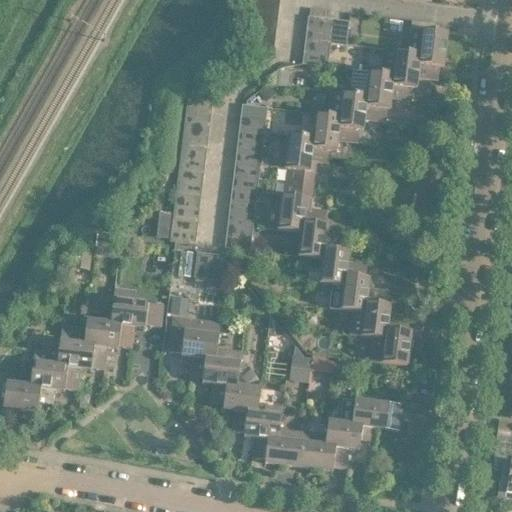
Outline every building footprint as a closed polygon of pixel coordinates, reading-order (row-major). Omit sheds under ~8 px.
[(277,3),(253,0),(252,12),(276,15),(277,3)] [(326,23),(327,12),(321,11),(313,10),(307,9),(305,20),(326,23)] [(276,15),(252,12),(250,24),(275,27),(276,15)] [(326,23),(305,20),(304,32),(329,35),(331,23),(326,23)] [(331,23),(329,35),(328,47),(343,49),(346,25),(331,23)] [(408,31),(405,55),(417,57),(416,67),(417,67),(415,80),(435,83),(437,69),(441,70),(445,35),(432,34),(433,26),(409,23),(408,31)] [(250,24),(249,30),(249,36),(273,39),(275,27),(250,24)] [(304,32),(303,44),(328,47),(329,35),(304,32)] [(273,39),(249,36),(247,48),(272,51),(273,39)] [(328,47),(303,44),(301,56),(327,59),(328,47)] [(381,52),(379,75),(391,77),(389,88),(390,88),(389,101),(408,103),(409,90),(413,91),(414,80),(415,80),(417,67),(416,67),(417,57),(405,55),(393,54),(381,52)] [(327,59),(301,56),(300,68),(325,71),(327,59)] [(277,74),(276,88),(287,89),(289,75),(277,74)] [(351,75),(348,97),(363,98),(364,98),(363,109),(364,109),(362,122),(382,125),(384,112),(387,112),(389,101),(390,88),(389,88),(391,77),(379,75),(366,74),(366,77),(351,75)] [(266,86),(256,94),(262,102),(272,94),(266,86)] [(337,130),(335,143),(349,145),(356,146),(357,132),(361,133),(362,122),(364,109),(363,109),(364,98),(363,98),(348,97),(340,95),(337,119),(338,120),(336,130),(337,130)] [(183,113),(208,116),(210,104),(185,101),(183,113)] [(241,121),(263,123),(264,110),(240,107),(238,120),(241,121)] [(207,128),(208,116),(183,113),(182,125),(207,128)] [(310,151),(308,164),(312,165),(323,166),(324,152),(334,154),(335,143),(337,130),(336,130),(338,120),(337,119),(313,117),(310,140),(311,140),(309,151),(310,151)] [(238,120),(237,132),(261,135),(263,123),(238,120)] [(182,125),(180,137),(205,140),(207,128),(182,125)] [(261,135),(237,132),(235,144),(260,147),(261,135)] [(204,152),(205,140),(180,137),(179,149),(204,152)] [(287,137),(283,172),(286,172),(284,186),(311,189),(313,177),(311,175),(312,165),(308,164),(310,151),(309,151),(311,140),(310,140),(287,137)] [(235,144),(234,156),(259,159),(260,147),(235,144)] [(202,164),(204,152),(179,149),(177,161),(202,164)] [(257,171),(259,159),(234,156),(233,168),(257,171)] [(176,172),(201,176),(202,164),(177,161),(176,172)] [(233,168),(231,180),(256,183),(257,171),(233,168)] [(358,177),(359,170),(347,169),(346,176),(358,177)] [(199,188),(201,176),(176,172),(174,184),(199,188)] [(256,183),(231,180),(230,192),(254,195),(256,183)] [(198,199),(199,188),(174,184),(173,196),(198,199)] [(279,198),(275,233),(299,236),(301,225),(303,211),(307,212),(308,202),(310,201),(311,189),(284,186),(283,199),(279,198)] [(230,192),(229,204),(253,206),(254,195),(230,192)] [(196,211),(198,199),(173,196),(171,208),(196,211)] [(253,206),(229,204),(227,216),(252,218),(253,206)] [(195,223),(196,211),(171,208),(170,220),(195,223)] [(299,236),(296,259),(320,262),(321,262),(322,251),(323,251),(324,238),(326,228),(324,227),(326,214),(308,212),(307,212),(303,211),(301,225),(299,236)] [(157,215),(156,227),(167,229),(168,216),(157,215)] [(227,216),(226,227),(250,230),(252,218),(227,216)] [(193,235),(195,223),(170,220),(168,232),(193,235)] [(226,227),(224,239),(249,242),(250,230),(226,227)] [(168,232),(167,244),(192,247),(193,235),(168,232)] [(95,234),(94,244),(118,247),(119,237),(95,234)] [(307,275),(306,283),(317,285),(317,286),(330,288),(341,289),(342,289),(343,278),(344,278),(345,265),(346,254),(343,254),(344,241),(324,238),(323,251),(322,251),(321,262),(320,262),(318,277),(307,275)] [(120,239),(118,251),(130,252),(131,240),(120,239)] [(249,242),(224,239),(223,251),(248,254),(249,242)] [(89,255),(71,253),(69,270),(87,272),(89,255)] [(195,255),(191,280),(203,282),(206,257),(195,255)] [(215,283),(218,258),(206,257),(203,282),(215,283)] [(235,266),(240,273),(246,269),(240,261),(235,266)] [(235,274),(226,264),(224,278),(230,278),(235,274)] [(330,288),(327,312),(338,313),(350,314),(362,316),(363,305),(364,305),(366,292),(366,291),(367,281),(364,281),(365,267),(345,265),(344,278),(343,278),(342,289),(341,289),(330,288)] [(66,268),(55,267),(53,285),(64,286),(66,268)] [(111,301),(108,326),(132,330),(132,331),(143,332),(144,328),(158,330),(160,308),(159,308),(131,304),(133,293),(112,291),(111,301)] [(246,304),(259,305),(247,291),(246,304)] [(350,314),(347,337),(359,339),(370,340),(383,342),(384,342),(385,332),(386,332),(387,319),(387,318),(388,308),(385,307),(386,294),(366,292),(364,305),(363,305),(362,316),(350,314)] [(171,300),(168,316),(184,319),(186,302),(171,300)] [(268,318),(265,337),(270,337),(278,337),(281,335),(268,318)] [(176,359),(189,361),(213,363),(214,352),(218,325),(170,319),(166,353),(177,355),(176,359)] [(370,340),(367,365),(368,365),(380,366),(405,369),(409,334),(406,334),(407,321),(387,319),(386,332),(385,332),(384,342),(383,342),(370,340)] [(81,346),(81,347),(105,351),(115,353),(116,350),(120,351),(129,352),(132,331),(132,330),(108,326),(84,323),(83,331),(81,346)] [(57,346),(54,369),(73,371),(78,372),(88,373),(89,372),(93,373),(102,374),(105,351),(81,347),(81,346),(83,331),(60,328),(58,343),(57,346)] [(19,376),(18,387),(28,389),(52,392),(62,394),(62,393),(75,394),(78,372),(73,371),(54,369),(57,346),(58,343),(44,342),(43,353),(33,352),(29,377),(19,376)] [(197,386),(210,387),(234,390),(237,366),(239,354),(214,352),(213,363),(189,361),(188,374),(198,376),(197,386)] [(290,356),(288,379),(307,382),(310,359),(290,356)] [(310,361),(310,363),(308,374),(331,377),(333,364),(310,361)] [(237,366),(234,390),(210,387),(209,401),(219,402),(218,413),(231,414),(255,417),(255,416),(258,386),(244,366),(237,366)] [(3,385),(0,410),(35,415),(37,404),(50,406),(52,392),(28,389),(18,387),(3,385)] [(360,429),(359,429),(373,431),(384,432),(387,407),(352,403),(349,427),(360,429)] [(398,423),(400,409),(391,408),(390,422),(398,423)] [(231,414),(230,428),(240,429),(239,439),(251,441),(265,442),(276,443),(276,442),(277,432),(280,412),(263,410),(262,417),(255,416),(255,417),(231,414)] [(495,433),(511,435),(511,425),(496,423),(495,433)] [(326,424),(324,438),(323,448),(333,450),(346,452),(357,453),(359,429),(360,429),(349,427),(337,426),(326,424)] [(277,432),(276,442),(276,443),(265,442),(251,441),(250,451),(249,459),(263,460),(262,466),(297,470),(301,435),(277,432)] [(333,450),(323,448),(324,438),(301,435),(297,470),(330,474),(331,471),(344,472),(346,452),(333,450)] [(502,460),(496,498),(511,500),(511,464),(509,464),(509,461),(502,460)]
